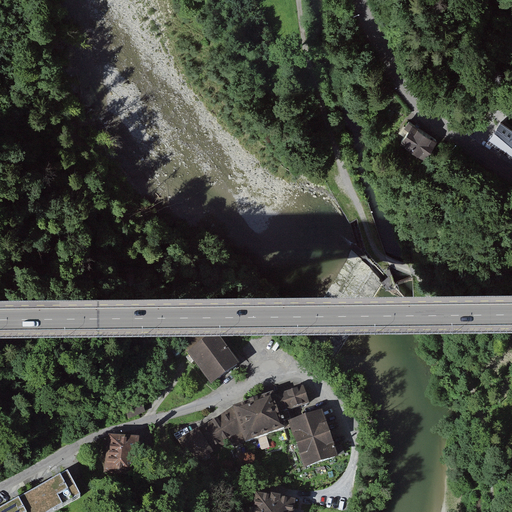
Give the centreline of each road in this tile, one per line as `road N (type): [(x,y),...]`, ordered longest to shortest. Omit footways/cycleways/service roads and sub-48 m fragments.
road 1 (track): [(300,0),(319,94),(375,250),(410,268),(425,289),(477,414),(489,509)]
road 2 (primary): [(511,314),(0,320)]
road 3 (residential): [(0,487),(101,435),(230,396),(276,360)]
road 4 (residential): [(511,172),(417,100),(361,0)]
